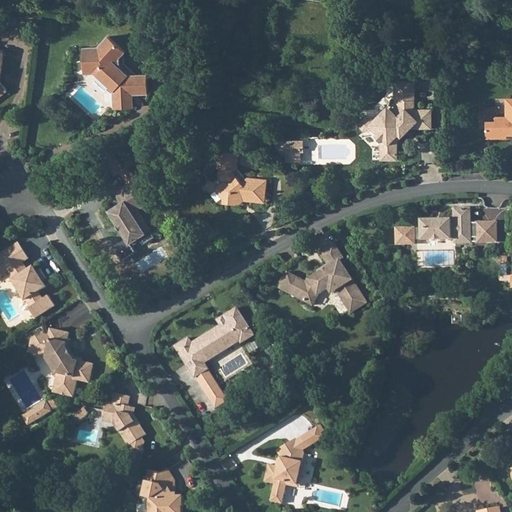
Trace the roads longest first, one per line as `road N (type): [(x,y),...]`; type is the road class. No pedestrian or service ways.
road 1 (residential): [(511,187),(394,194),(335,213),(129,331)]
road 2 (residential): [(129,331),(244,511)]
road 3 (residential): [(9,187),(35,198),(129,331)]
road 4 (residential): [(390,511),(511,406)]
